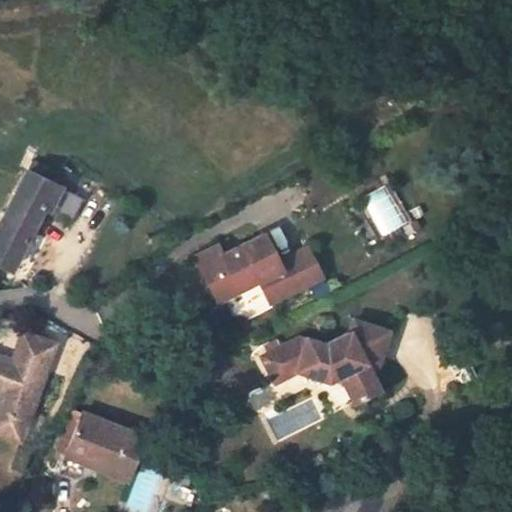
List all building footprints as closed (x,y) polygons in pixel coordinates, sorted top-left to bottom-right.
[(0,262),(11,268),(40,208),(67,221),(79,200),(51,186),(56,176),(28,162),(0,216),(0,262)] [(218,244),(197,254),(209,279),(221,274),(230,292),(259,278),(270,301),(321,276),(307,247),(280,260),(266,232),(223,253),(218,244)] [(221,274),(209,279),(218,298),(230,292),(221,274)] [(300,336),(288,342),(294,354),(300,355),(297,370),(328,377),(340,371),(354,399),(380,387),(373,374),(383,327),(347,321),(346,332),(324,344),(300,336)] [(0,432),(21,440),(56,344),(22,332),(12,359),(0,354),(0,432)] [(288,342),(261,356),(274,381),(297,370),(300,355),(294,354),(288,342)] [(127,478),(143,435),(83,412),(69,448),(105,463),(102,469),(127,478)]
